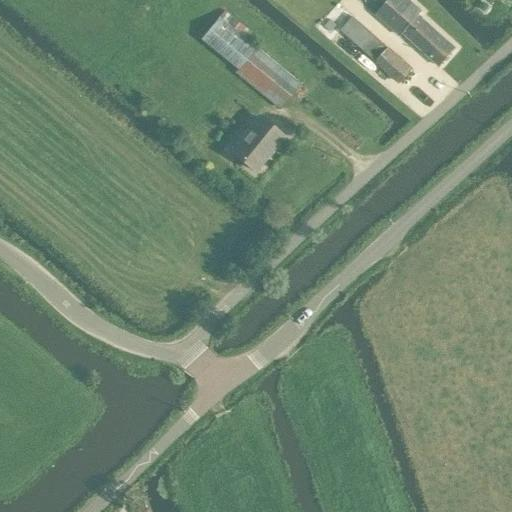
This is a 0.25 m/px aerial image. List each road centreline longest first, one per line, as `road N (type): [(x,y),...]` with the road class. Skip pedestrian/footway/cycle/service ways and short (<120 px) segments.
road 1 (unclassified): [(511,39),(189,344)]
road 2 (unclassified): [(225,390),(511,130)]
road 3 (unclassified): [(189,344),(162,352),(115,336),(0,248)]
road 4 (track): [(466,421),(422,283),(385,245)]
road 5 (unclassified): [(91,511),(225,390)]
road 6 (track): [(267,511),(212,402)]
